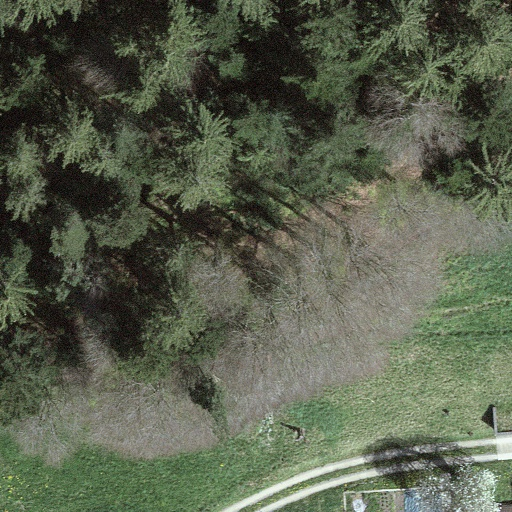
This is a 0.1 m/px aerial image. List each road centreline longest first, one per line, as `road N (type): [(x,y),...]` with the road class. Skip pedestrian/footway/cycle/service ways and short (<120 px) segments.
road 1 (track): [(511,150),(229,356),(120,376),(0,369)]
road 2 (track): [(256,511),(328,474),(511,449)]
